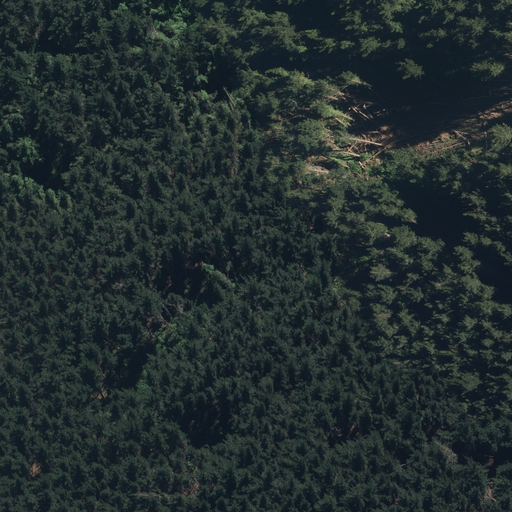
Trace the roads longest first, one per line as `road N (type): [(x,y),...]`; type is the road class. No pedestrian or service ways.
road 1 (track): [(337,511),(357,422),(439,182),(435,67),(319,0)]
road 2 (track): [(0,125),(84,173),(68,218),(92,305),(77,511)]
